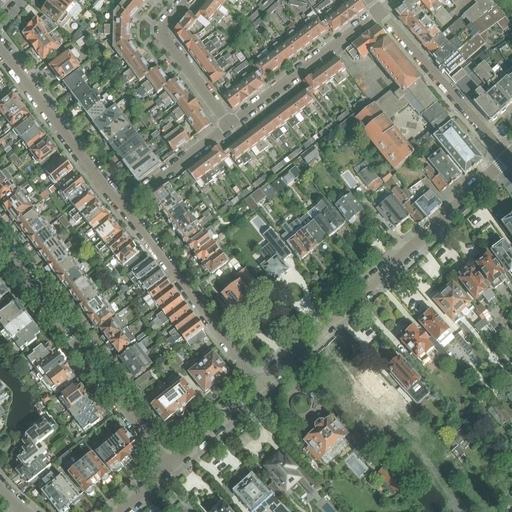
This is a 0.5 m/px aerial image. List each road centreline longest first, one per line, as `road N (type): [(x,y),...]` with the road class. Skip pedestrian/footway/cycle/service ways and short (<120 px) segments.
road 1 (residential): [(257,387),(507,159)]
road 2 (residential): [(171,467),(0,245)]
road 3 (residential): [(257,387),(121,208)]
road 4 (residential): [(121,208),(0,48)]
road 5 (residential): [(507,159),(379,11)]
road 6 (residential): [(230,126),(379,11)]
road 7 (residential): [(230,126),(162,36),(185,0)]
road 8 (residential): [(121,208),(230,126)]
